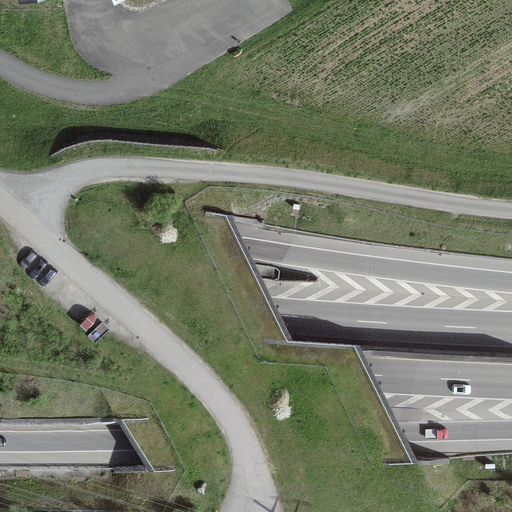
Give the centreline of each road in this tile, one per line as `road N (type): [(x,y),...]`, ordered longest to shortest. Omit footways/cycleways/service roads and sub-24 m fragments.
road 1 (motorway): [(511,282),(248,247),(0,199)]
road 2 (motorway): [(511,328),(120,304),(0,286)]
road 3 (motorway): [(0,346),(511,381)]
road 4 (unclassified): [(511,209),(273,175),(161,169),(75,176),(11,211)]
road 5 (motorway): [(0,441),(511,430)]
road 6 (unclassified): [(264,511),(250,458),(217,397),(159,332),(11,211)]
